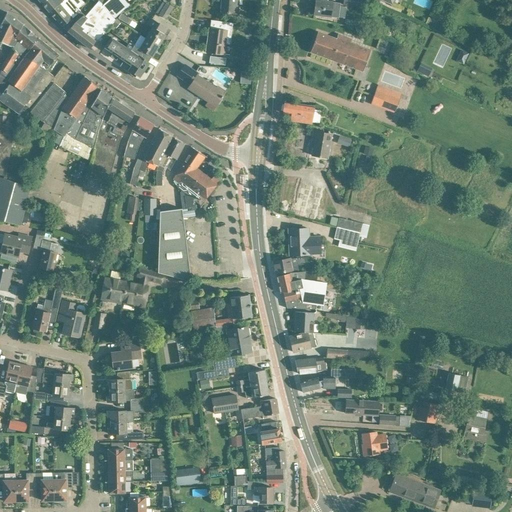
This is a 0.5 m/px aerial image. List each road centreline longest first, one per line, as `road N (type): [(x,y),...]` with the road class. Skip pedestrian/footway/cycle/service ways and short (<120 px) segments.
road 1 (secondary): [(306,441),(262,268),(256,209)]
road 2 (residential): [(94,511),(85,361),(9,343)]
road 3 (unclassified): [(143,101),(14,0)]
road 4 (unclassified): [(253,151),(213,144),(143,101)]
